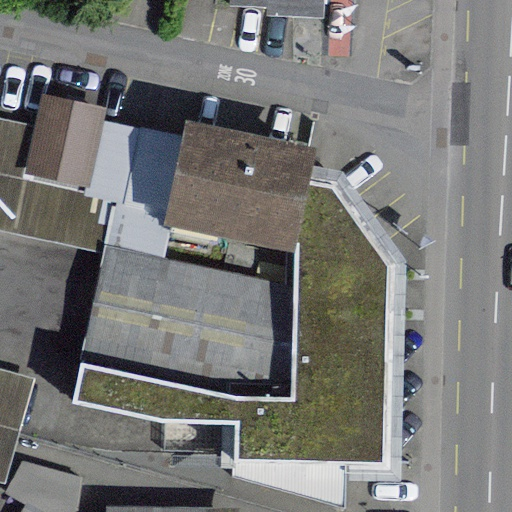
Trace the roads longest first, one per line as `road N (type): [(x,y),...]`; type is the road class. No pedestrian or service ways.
road 1 (residential): [(0,21),(501,126)]
road 2 (primary): [(501,126),(495,511)]
road 3 (primary): [(507,0),(501,126)]
